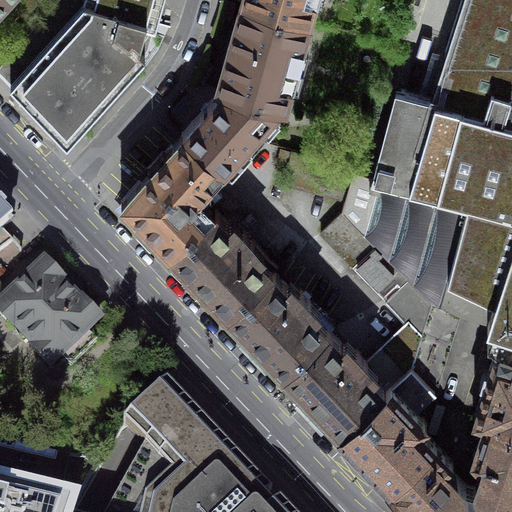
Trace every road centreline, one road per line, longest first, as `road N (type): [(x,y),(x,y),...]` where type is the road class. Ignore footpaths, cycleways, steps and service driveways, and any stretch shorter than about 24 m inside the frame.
road 1 (secondary): [(351,511),(57,198)]
road 2 (residential): [(57,198),(166,75),(199,0)]
